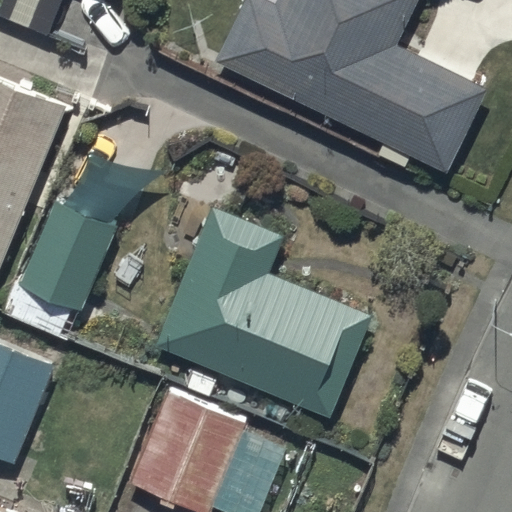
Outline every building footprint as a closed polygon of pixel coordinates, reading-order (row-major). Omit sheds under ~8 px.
[(240,0),(220,45),(449,154),(487,73),(397,30),(411,0),(240,0)] [(0,249),(70,89),(0,58),(0,249)] [(118,211),(56,186),(23,269),(19,267),(7,298),(73,324),(118,211)] [(285,222),(215,191),(160,328),(332,401),(374,301),(270,257),(285,222)] [(0,323),(0,440),(17,447),(58,347),(0,323)] [(171,377),(133,464),(207,498),(212,485),(256,505),(290,431),(171,377)] [(0,511),(61,511),(0,487),(0,511)]
